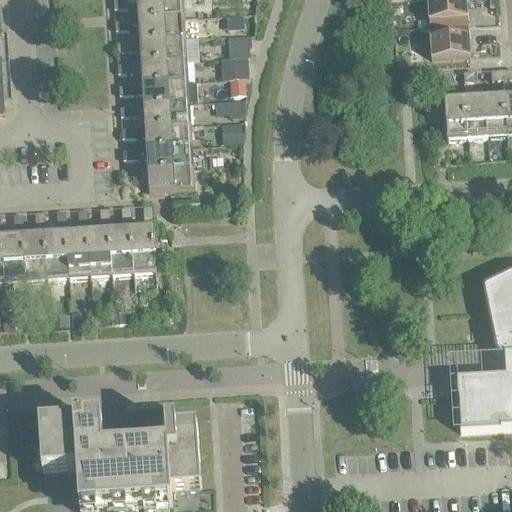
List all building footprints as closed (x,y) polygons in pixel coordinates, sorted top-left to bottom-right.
[(137,3),(113,5),(114,14),(139,12),(140,25),(138,25),(184,23),(184,22),(182,22),(181,2),(183,2),(183,1),(137,4),(137,3)] [(427,4),(429,33),(468,31),(466,1),(427,4)] [(138,25),(115,26),(115,35),(140,34),(141,46),(139,46),(139,47),(185,44),(185,43),(184,44),(182,23),(184,23),(184,22),(184,23),(138,25)] [(468,31),(429,33),(431,62),(431,63),(469,61),(468,31)] [(251,40),(228,41),(229,63),(233,63),(248,63),(250,62),(249,53),(251,53),(251,40)] [(139,46),(116,48),(117,57),(142,55),(142,68),(141,68),(187,66),(187,65),(185,65),(184,45),(185,45),(185,44),(139,47),(139,46)] [(248,63),(233,63),(234,84),(245,84),(249,84),(248,63)] [(141,68),(117,69),(118,78),(143,77),(144,89),(142,89),(142,90),(188,87),(186,87),(185,66),(187,66),(141,68)] [(511,73),(502,74),(503,84),(511,83),(511,73)] [(503,84),(502,74),(490,75),(491,85),(503,84)] [(476,86),(475,76),(463,77),(464,86),(476,86)] [(451,77),(439,78),(440,88),(452,87),(451,77)] [(234,84),(230,84),(230,101),(245,100),(245,84),(234,84)] [(142,89),(119,91),(119,100),(144,98),(145,111),(143,111),(143,112),(189,109),(189,108),(188,108),(186,88),(188,88),(188,87),(142,90),(142,89)] [(504,103),(485,105),(487,143),(507,142),(504,103)] [(245,105),(229,106),(230,123),(246,122),(245,105)] [(485,105),(465,106),(468,144),(487,143),(485,105)] [(468,144),(465,106),(446,107),(444,107),(447,146),(448,146),(448,145),(468,144)] [(143,111),(120,112),(120,121),(146,120),(146,132),(145,132),(145,133),(190,130),(191,130),(189,130),(188,109),(189,109),(143,112),(143,111)] [(241,127),(221,129),(223,149),(243,148),(241,127)] [(145,132),(121,134),(122,143),(147,141),(148,154),(146,154),(146,155),(192,152),(192,151),(190,151),(189,131),(191,131),(191,130),(190,130),(145,133),(145,132)] [(146,154),(123,155),(123,165),(148,163),(149,175),(147,176),(193,173),(192,173),(190,153),(192,152),(146,155),(146,154)] [(223,161),(209,162),(210,172),(223,172),(223,161)] [(147,176),(124,177),(124,186),(150,185),(150,197),(149,197),(149,198),(149,199),(170,198),(195,196),(195,194),(193,194),(192,174),(193,174),(193,173),(147,176)] [(199,204),(175,205),(175,216),(200,216),(199,204)] [(132,236),(131,236),(134,282),(134,280),(154,279),(155,280),(156,280),(153,234),(161,234),(160,222),(158,222),(152,222),(152,211),(143,211),(145,237),(132,237),(132,236)] [(110,237),(109,237),(112,283),(113,283),(113,281),(133,280),(133,282),(134,282),(131,236),(132,236),(130,212),(122,213),(123,238),(110,239),(110,237)] [(88,238),(91,284),(91,283),(111,281),(112,283),(109,237),(110,237),(108,214),(100,214),(102,239),(89,240),(88,238)] [(67,240),(66,240),(69,286),(70,286),(70,284),(90,283),(90,284),(91,284),(88,238),(87,215),(79,215),(80,241),(67,241),(67,240)] [(45,241),(48,287),(48,285),(68,284),(69,286),(66,240),(67,240),(65,216),(57,217),(59,242),(45,243),(45,241)] [(24,242),(23,242),(26,288),(27,288),(27,287),(47,285),(47,287),(48,287),(45,241),(44,218),(36,218),(37,243),(24,244),(24,242)] [(2,244),(4,290),(5,290),(5,288),(25,287),(25,289),(26,288),(23,242),(24,242),(22,219),(14,220),(16,245),(2,245),(2,244)] [(161,253),(161,268),(171,268),(171,253),(161,253)] [(457,385),(460,437),(511,433),(511,276),(485,290),(484,291),(483,292),(483,293),(483,294),(495,355),(496,356),(497,357),(497,358),(498,359),(499,360),(501,361),(504,362),(505,382),(457,385)] [(49,313),(28,314),(29,334),(50,333),(49,313)] [(25,315),(6,316),(7,335),(27,334),(25,315)] [(81,316),(70,316),(71,331),(82,331),(81,316)] [(135,316),(119,316),(119,328),(135,327),(135,325),(135,316)] [(68,319),(59,320),(60,332),(69,331),(68,319)] [(39,430),(42,479),(77,476),(79,511),(163,511),(172,511),(171,496),(201,495),(197,430),(177,432),(177,430),(165,431),(166,453),(102,457),(101,426),(83,427),(83,426),(74,426),(74,428),(39,430)]
